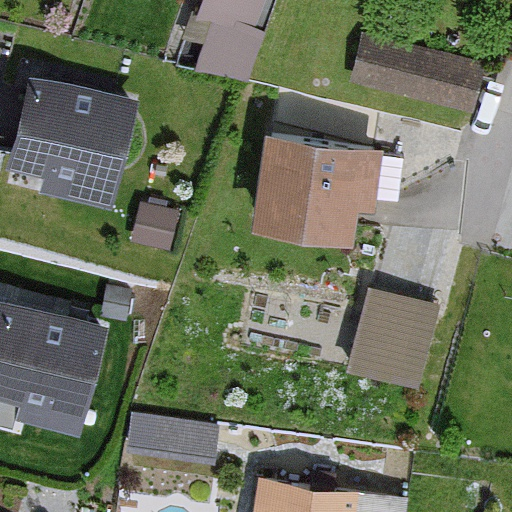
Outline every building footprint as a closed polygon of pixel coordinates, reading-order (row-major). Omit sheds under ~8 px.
[(257,41),(269,0),(209,0),(202,22),(194,20),(187,42),(208,49),(201,71),(249,86),(263,43),(257,41)] [(486,67),(367,40),(356,86),(475,114),(486,67)] [(144,99),(19,70),(13,96),(28,99),(13,162),(28,166),(26,177),(48,182),(46,191),(118,208),(144,99)] [(384,137),(391,107),(284,81),(276,111),(384,137)] [(382,204),(390,148),(274,132),(261,226),(366,240),(371,202),(382,204)] [(178,214),(141,207),(135,244),(172,250),(178,214)] [(416,376),(434,302),(371,286),(353,361),(416,376)] [(124,293),(109,292),(106,317),(121,319),(124,293)] [(114,327),(7,296),(0,319),(0,398),(26,406),(21,420),(82,438),(114,327)] [(213,429),(135,419),(131,446),(210,455),(213,429)] [(408,511),(411,496),(268,478),(263,511),(408,511)]
